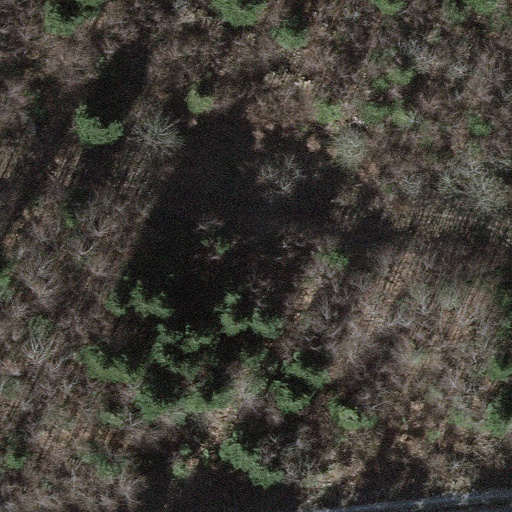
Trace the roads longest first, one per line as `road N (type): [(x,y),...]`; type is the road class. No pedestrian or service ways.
road 1 (track): [(0,161),(511,227)]
road 2 (track): [(511,497),(351,511)]
